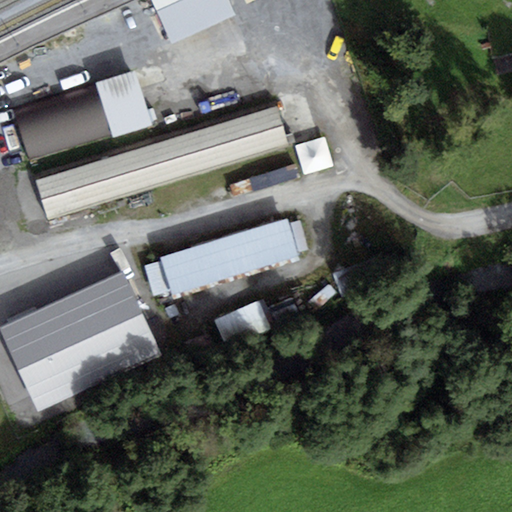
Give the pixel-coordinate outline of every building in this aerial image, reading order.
[(232,0),(181,0),(159,10),(173,42),(238,12),(232,0)] [(135,73),(97,84),(100,96),(111,134),(149,123),(135,73)] [(100,96),(16,122),(30,167),(114,142),(111,134),(100,96)] [(278,106),(40,179),(52,218),(290,145),(278,106)] [(304,151),(312,179),(341,171),(333,143),(304,151)] [(261,195),(305,184),(302,170),(257,182),(261,195)] [(290,217),(162,255),(173,289),(300,251),(290,217)] [(130,269),(0,327),(0,337),(35,415),(169,356),(130,269)] [(268,306),(223,323),(235,352),(279,334),(268,306)]
